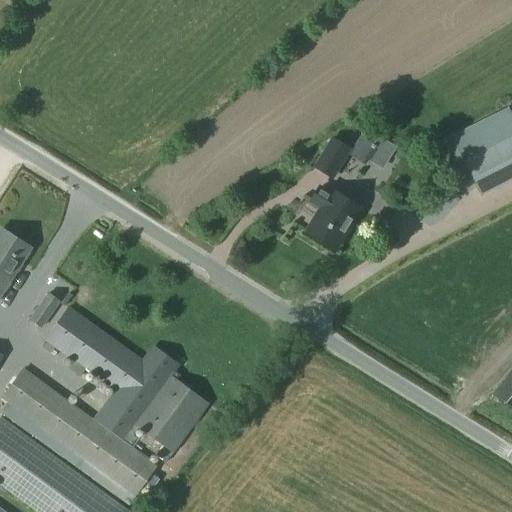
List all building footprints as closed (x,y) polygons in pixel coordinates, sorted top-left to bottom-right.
[(511,113),(509,107),(451,135),(480,196),(511,180),(511,113)] [(331,134),(311,166),(332,179),(352,147),(331,134)] [(358,138),(348,155),(364,164),(374,148),(358,138)] [(317,209),(304,231),(337,251),(362,209),(319,184),(308,203),(317,209)] [(0,294),(30,248),(1,230),(0,231),(0,294)] [(47,293),(29,320),(41,329),(61,303),(47,293)] [(68,309),(46,339),(117,391),(95,422),(130,448),(143,430),(174,453),(210,404),(178,381),(181,377),(175,373),(180,366),(155,348),(144,364),(68,309)] [(23,370),(2,399),(72,451),(89,463),(135,497),(156,467),(130,448),(95,422),(23,370)] [(127,511),(128,511),(0,418),(0,488),(32,511),(127,511)]
